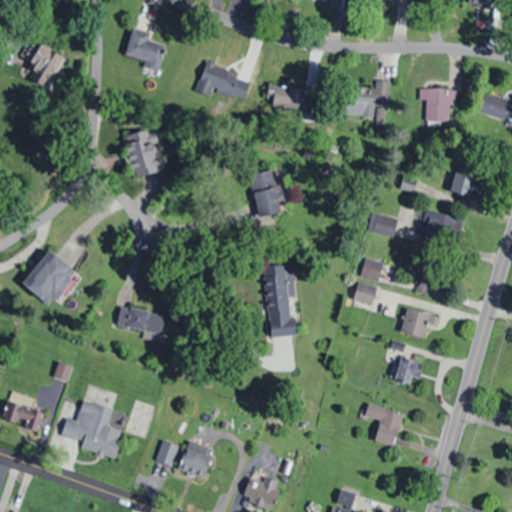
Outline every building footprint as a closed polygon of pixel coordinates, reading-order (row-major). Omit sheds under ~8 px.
[(148,40),(150,32),(132,28),(123,61),(159,70),(165,44),(148,40)] [(64,55),(35,41),(20,72),(48,86),(64,55)] [(208,97),(213,87),(242,101),(251,82),(208,61),(194,90),(208,97)] [(388,81),(374,80),(374,87),(346,86),(345,116),(386,118),(388,81)] [(304,87),(272,86),(271,108),(303,109),(304,87)] [(457,106),(457,88),(422,88),(422,123),(449,123),(449,106),(457,106)] [(511,108),(511,102),(488,90),(478,110),(504,124),(511,108)] [(123,136),(130,176),(161,170),(154,130),(123,136)] [(449,192),(470,197),(475,170),(455,166),(449,192)] [(276,190),(258,192),(260,211),(278,208),(276,190)] [(419,233),(451,242),(458,217),(425,208),(419,233)] [(21,282),(42,300),(71,268),(50,250),(21,282)] [(410,287),(422,293),(437,265),(424,259),(410,287)] [(264,265),(266,333),(291,332),(288,264),(264,265)] [(164,313),(120,307),(117,326),(144,330),(143,336),(160,338),(164,313)] [(400,332),(424,338),(430,313),(406,307),(400,332)] [(419,363),(399,356),(391,379),(411,386),(419,363)] [(2,419),(31,431),(40,409),(11,397),(2,419)] [(112,408),(82,399),(76,421),(66,418),(59,442),(114,458),(122,430),(107,426),(112,408)] [(374,441),(394,446),(403,413),(367,404),(364,416),(380,420),(374,441)] [(179,445),(161,439),(154,460),(172,466),(179,445)] [(178,470),(203,478),(212,449),(187,440),(178,470)] [(285,485),(256,468),(240,494),(269,511),(285,485)]
